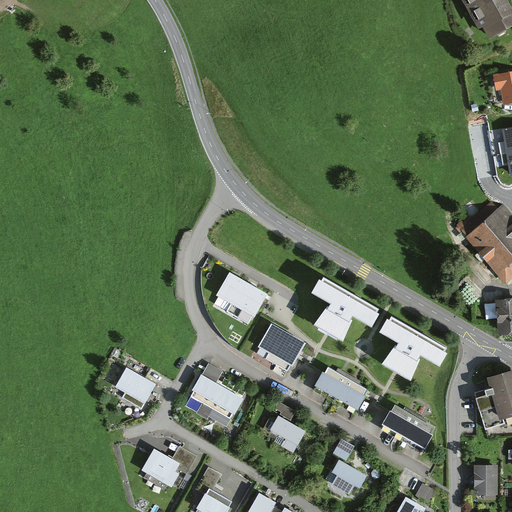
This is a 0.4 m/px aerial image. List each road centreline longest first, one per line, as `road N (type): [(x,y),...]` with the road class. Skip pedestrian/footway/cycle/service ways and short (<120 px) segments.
road 1 (tertiary): [(480,339),(263,213),(234,183)]
road 2 (residential): [(208,338),(161,424),(313,511)]
road 3 (residential): [(208,338),(219,353),(423,473)]
road 4 (tertiary): [(234,183),(199,122),(155,0)]
road 5 (residential): [(480,339),(455,389),(455,511)]
road 6 (residential): [(234,183),(189,252),(187,289),(208,338)]
